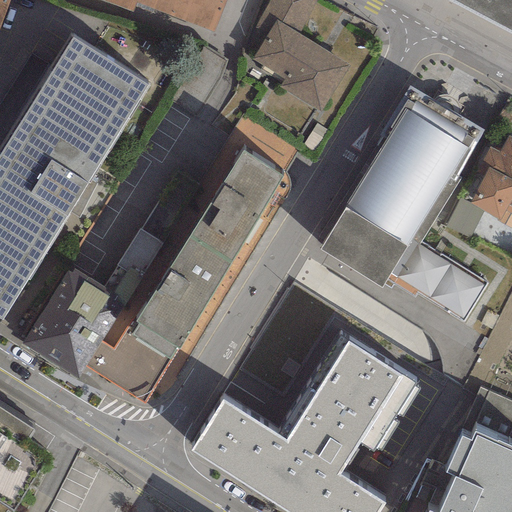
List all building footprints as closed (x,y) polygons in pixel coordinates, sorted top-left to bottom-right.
[(0,0),(0,24),(8,0),(0,0)] [(213,33),(225,0),(99,0),(133,13),(136,4),(213,33)] [(320,112),(349,64),(297,33),(316,0),(269,0),(245,41),(259,49),(252,61),(283,79),(278,87),(320,112)] [(511,0),(445,0),(511,35),(511,0)] [(149,87),(72,39),(0,152),(0,318),(2,320),(70,213),(90,181),(149,87)] [(445,108),(410,86),(385,126),(392,130),(344,207),(346,208),(320,250),(381,288),(384,284),(391,288),(393,284),(414,297),(415,294),(463,324),(488,284),(420,242),(460,179),(456,176),(483,131),(445,108)] [(511,138),(507,136),(498,152),(489,147),(481,162),(489,166),(468,204),(482,212),(511,229),(511,227),(511,138)] [(131,336),(170,359),(284,176),(242,150),(134,322),(138,324),(131,336)] [(95,185),(90,181),(70,213),(79,217),(95,185)] [(469,239),(482,212),(468,204),(460,199),(444,227),(469,239)] [(105,288),(73,269),(70,273),(67,271),(21,344),(77,379),(85,367),(101,341),(115,319),(101,310),(109,297),(102,293),(105,288)] [(143,402),(170,359),(131,336),(124,331),(113,349),(101,341),(85,367),(143,402)] [(414,383),(340,336),(277,436),(221,401),(190,451),(286,511),(378,511),(383,505),(337,476),(358,443),(373,452),(375,449),(380,452),(419,390),(412,385),(414,383)] [(0,447),(6,438),(21,448),(32,430),(0,409),(0,447)] [(511,511),(511,449),(474,431),(469,442),(461,438),(445,473),(455,477),(438,511),(429,511),(428,511),(511,511)]
